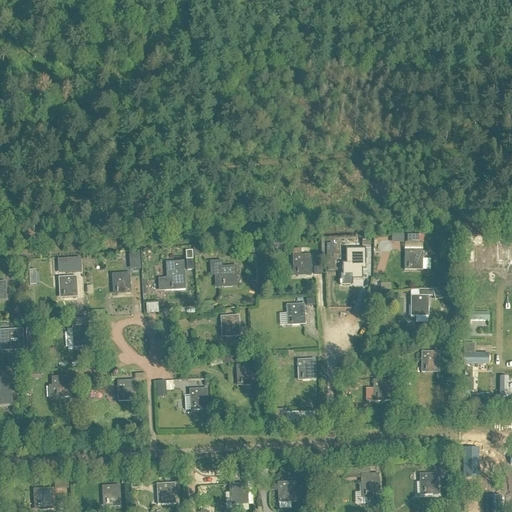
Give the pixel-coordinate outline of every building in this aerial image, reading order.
[(475,245),(475,264),(485,265),(485,245),(475,245)] [(341,268),(341,273),(342,273),(342,276),(351,276),(351,281),(362,281),(362,266),(365,265),(365,251),(345,251),(346,265),(342,265),(342,268),(341,268)] [(405,252),(405,273),(423,273),(423,252),(405,252)] [(140,270),(139,255),(129,256),(129,264),(133,264),(134,271),(140,270)] [(312,258),(293,258),(294,278),(312,278),(312,258)] [(315,276),(324,276),(324,259),(315,259),(315,276)] [(81,260),(59,261),(60,274),(82,273),(81,260)] [(166,280),(163,280),(164,293),(186,291),(184,263),(165,264),(166,280)] [(237,268),(219,269),(220,290),(239,289),(237,268)] [(130,276),(113,277),(114,297),(131,296),(130,276)] [(77,279),(59,281),(61,300),(78,299),(77,279)] [(470,282),(470,291),(489,291),(490,281),(470,282)] [(410,298),(410,319),(429,319),(429,299),(432,299),(432,292),(419,292),(418,298),(410,298)] [(304,306),(287,307),(288,328),(306,327),(304,306)] [(489,315),(466,315),(466,323),(489,323),(489,315)] [(239,318),(221,319),(222,340),(240,339),(239,318)] [(91,329),(74,330),(75,350),(92,349),(91,329)] [(2,354),(25,352),(23,332),(0,334),(2,354)] [(464,346),(464,366),(488,366),(488,355),(474,355),(474,346),(464,346)] [(421,355),(421,375),(439,375),(439,355),(421,355)] [(316,362),(298,362),(299,383),(317,382),(316,362)] [(255,366),(237,367),(238,388),(256,387),(255,366)] [(10,374),(0,374),(0,406),(11,406),(10,374)] [(499,378),(499,399),(508,400),(508,379),(499,378)] [(70,379),(52,380),(53,400),(71,400),(70,379)] [(464,380),(464,393),(472,393),(472,380),(464,380)] [(158,382),(159,397),(168,397),(168,382),(158,382)] [(391,382),(374,382),(374,403),(391,403),(391,382)] [(135,383),(118,384),(119,404),(137,403),(135,383)] [(189,399),(184,400),(185,412),(190,411),(190,412),(208,411),(207,390),(189,391),(189,399)] [(470,397),(470,407),(489,407),(489,397),(470,397)] [(81,398),(81,409),(91,408),(91,398),(81,398)] [(479,479),(479,450),(463,450),(463,478),(479,479)] [(380,501),(379,480),(379,477),(371,477),(370,472),(347,472),(347,481),(361,480),(362,501),(380,501)] [(257,473),(258,485),(268,484),(268,473),(257,473)] [(438,476),(420,477),(421,498),(439,497),(438,476)] [(139,480),(130,480),(131,490),(139,490),(139,480)] [(296,484),(278,485),(279,505),(297,504),(296,484)] [(175,486),(151,488),(151,498),(157,497),(158,508),(176,507),(175,486)] [(248,487),(230,488),(231,508),(249,507),(248,487)] [(120,488),(103,489),(104,510),(121,509),(120,488)] [(52,492),(34,493),(35,511),(52,511),(54,511),(52,492)] [(501,497),(485,497),(485,501),(485,511),(501,511),(501,501),(501,497)]
